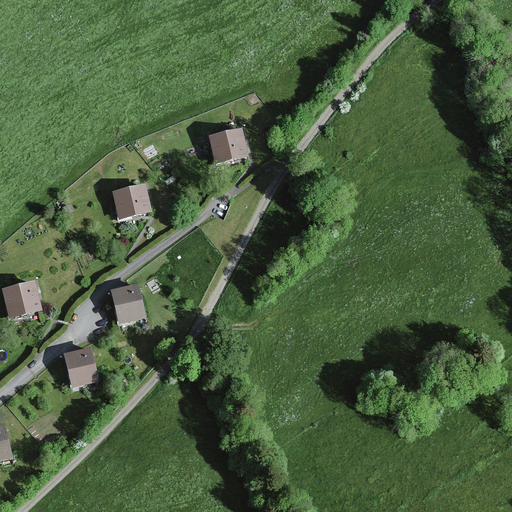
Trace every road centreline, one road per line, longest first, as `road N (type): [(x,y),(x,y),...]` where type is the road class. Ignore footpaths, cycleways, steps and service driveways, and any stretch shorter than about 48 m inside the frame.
road 1 (unclassified): [(20,511),(177,352),(304,137),(434,0)]
road 2 (residential): [(0,399),(66,342),(98,294),(215,207),(225,188)]
